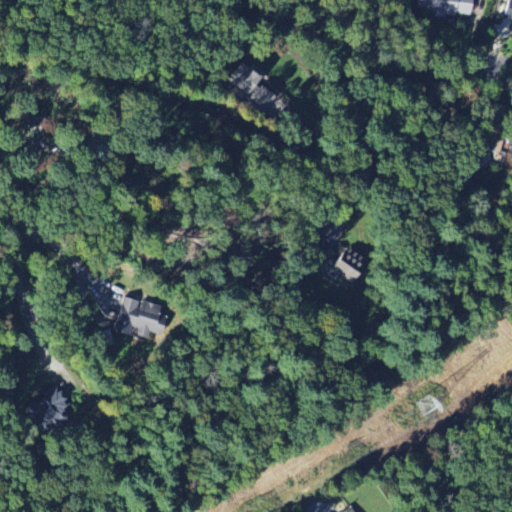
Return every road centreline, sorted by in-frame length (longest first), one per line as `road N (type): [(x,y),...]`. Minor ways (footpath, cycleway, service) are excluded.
road 1 (residential): [(179,96),(230,129),(318,157),(357,157),(368,142),(320,41),(238,0)]
road 2 (residential): [(511,58),(395,61),(320,41)]
